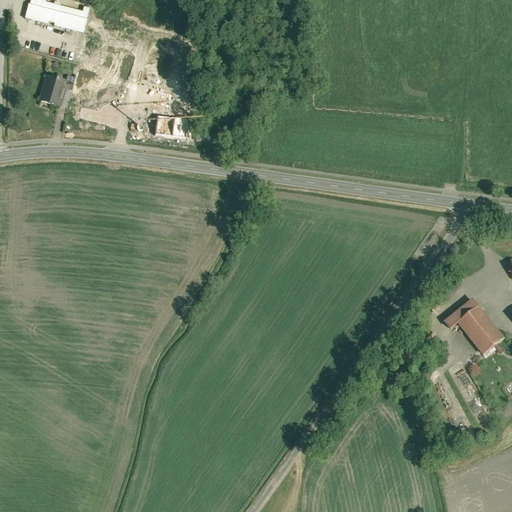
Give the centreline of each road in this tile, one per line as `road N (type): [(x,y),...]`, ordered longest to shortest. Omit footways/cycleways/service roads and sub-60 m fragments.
road 1 (tertiary): [(0,158),(115,157),(462,207)]
road 2 (unclassified): [(462,207),(447,242),(252,511)]
road 3 (track): [(357,367),(414,402),(449,490)]
